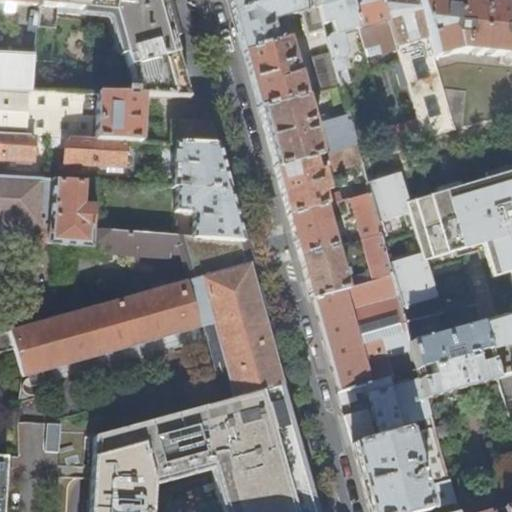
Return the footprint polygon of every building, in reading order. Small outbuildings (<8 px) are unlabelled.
[(41,0),(41,6),(39,28),(56,30),(58,8),(99,12),(108,13),(111,15),(115,19),(118,24),(135,90),(126,90),(125,95),(143,96),(190,98),(164,0),(41,0)] [(319,6),(316,0),(229,0),(239,35),(259,107),(305,95),(288,36),(277,39),(271,19),(300,11),(319,6)] [(316,0),(319,6),(324,24),(330,22),(333,34),(327,35),(332,55),(336,70),(346,68),(343,57),(346,50),(341,33),(358,28),(350,0),(316,0)] [(350,0),(358,28),(366,56),(397,47),(383,0),(350,0)] [(417,0),(383,0),(397,47),(401,61),(405,72),(419,119),(424,137),(454,129),(434,59),(417,0)] [(511,0),(417,0),(434,59),(461,53),(511,56),(511,0)] [(324,24),(319,6),(300,11),(307,33),(325,29),(324,24)] [(0,89),(28,91),(32,91),(36,55),(0,53),(0,89)] [(313,60),(322,90),(331,88),(341,86),(336,70),(332,55),(313,60)] [(405,72),(401,61),(396,63),(399,73),(405,72)] [(341,86),(331,88),(335,104),(345,101),(341,86)] [(0,133),(26,135),(28,91),(0,89),(0,133)] [(125,95),(98,94),(98,101),(93,100),(93,106),(98,107),(96,139),(126,141),(141,142),(143,96),(125,95)] [(305,95),(259,107),(268,139),(275,166),(315,156),(322,154),(305,95)] [(321,123),(329,152),(357,144),(349,115),(321,123)] [(387,128),(392,147),(424,138),(424,137),(419,119),(387,128)] [(218,146),(212,123),(172,121),(171,143),(176,143),(218,146)] [(34,136),(26,135),(0,133),(0,158),(33,160),(34,136)] [(126,141),(96,139),(66,137),(65,162),(124,165),(126,141)] [(218,146),(176,143),(175,152),(173,152),(173,163),(175,164),(174,186),(178,186),(230,189),(224,165),(218,146)] [(357,144),(329,152),(334,169),(361,161),(360,156),(357,144)] [(315,156),(275,166),(282,193),(288,214),(326,205),(338,201),(349,198),(370,192),(367,182),(365,175),(348,179),(350,188),(326,195),(325,191),(330,190),(324,168),(319,170),(315,156)] [(367,182),(370,192),(381,234),(411,225),(420,253),(389,262),(392,275),(401,308),(435,297),(424,261),(483,244),(493,277),(508,273),(511,285),(511,314),(505,317),(504,315),(491,320),(480,323),(488,349),(491,360),(497,378),(497,379),(508,376),(511,375),(511,171),(408,204),(399,173),(367,182)] [(0,221),(39,224),(38,233),(45,240),(50,240),(49,243),(107,249),(109,252),(138,254),(167,256),(172,253),(185,254),(193,280),(10,332),(22,377),(214,323),(227,372),(234,398),(285,384),(267,324),(261,326),(258,315),(264,314),(249,255),(245,241),(198,237),(94,230),(96,205),(85,204),(86,181),(0,176),(0,221)] [(238,216),(230,189),(178,186),(178,212),(189,212),(198,217),(198,237),(245,241),(238,216)] [(370,192),(349,198),(360,239),(381,234),(370,192)] [(326,205),(288,214),(294,236),(299,254),(336,245),(326,205)] [(389,262),(381,234),(360,239),(372,281),(392,275),(389,262)] [(336,245),(299,254),(305,277),(311,297),(347,287),(336,245)] [(347,287),(311,297),(326,351),(337,392),(353,387),(366,384),(388,377),(388,376),(392,374),(387,355),(382,337),(407,330),(405,321),(401,308),(392,275),(372,281),(347,287)] [(267,324),(264,314),(258,315),(261,326),(267,324)] [(488,349),(480,323),(410,341),(412,348),(417,368),(430,364),(433,374),(420,378),(426,398),(497,378),(491,360),(480,363),(477,353),(488,349)] [(382,337),(387,355),(412,348),(410,341),(407,330),(382,337)] [(366,384),(380,436),(406,428),(414,426),(412,420),(430,415),(426,398),(420,378),(392,386),(390,383),(398,380),(397,373),(392,374),(388,376),(388,377),(366,384)] [(319,511),(311,483),(313,482),(301,442),(285,384),(234,398),(96,436),(91,511),(319,511)] [(356,400),(353,387),(337,392),(340,404),(356,400)] [(343,415),(351,444),(375,437),(368,409),(343,415)] [(17,448),(45,449),(46,423),(18,422),(17,448)] [(56,450),(57,424),(47,424),(45,450),(56,450)] [(436,506),(454,501),(434,426),(416,431),(436,506)] [(369,511),(410,511),(428,508),(417,471),(411,473),(409,467),(416,465),(406,428),(380,436),(375,437),(351,444),(356,461),(361,480),(369,511)] [(0,511),(5,511),(9,454),(0,454),(1,443),(0,442),(0,511)]
